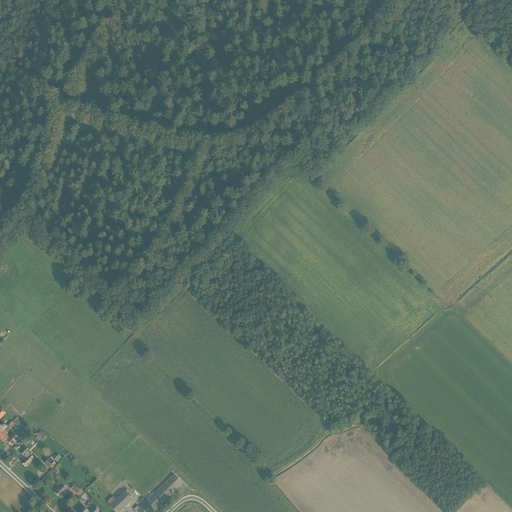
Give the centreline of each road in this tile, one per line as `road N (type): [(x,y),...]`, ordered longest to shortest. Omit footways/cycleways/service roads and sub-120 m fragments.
road 1 (track): [(401,0),(315,91),(248,141),(202,148),(107,126)]
road 2 (track): [(202,148),(165,242),(136,269),(99,255),(44,198),(14,184),(0,187)]
road 3 (track): [(202,148),(217,90),(199,41),(213,13),(233,0)]
road 4 (track): [(60,106),(124,0)]
